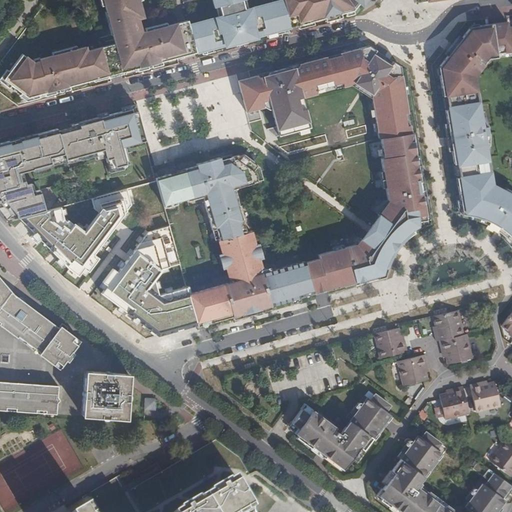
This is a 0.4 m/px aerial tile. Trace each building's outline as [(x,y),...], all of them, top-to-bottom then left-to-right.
[(161,61),(184,55),(176,24),(175,23),(167,25),(155,29),(145,31),(140,33),(137,19),(140,17),(137,3),(138,3),(137,0),(100,0),(102,5),(104,12),(105,14),(107,13),(113,35),(112,35),(114,45),(100,48),(106,74),(121,70),(121,72),(136,68),(161,61)] [(210,19),(189,24),(197,52),(203,50),(222,45),(236,41),(247,38),(268,33),(287,28),(291,27),(284,2),(266,7),(265,5),(251,9),(248,10),(245,1),(247,0),(213,0),(215,6),(216,6),(220,5),(222,15),(219,16),(210,18),(210,19)] [(283,0),(284,2),(291,27),(298,25),(313,21),(324,18),(341,14),(346,12),(354,10),(360,2),(361,0),(283,0)] [(109,37),(112,35),(113,35),(107,13),(105,14),(104,12),(102,13),(109,37)] [(341,14),(324,18),(325,22),(342,17),(341,14)] [(189,54),(197,52),(189,24),(188,21),(176,24),(184,55),(189,54)] [(144,28),(145,31),(155,29),(167,25),(167,22),(144,28)] [(498,53),(511,51),(511,41),(509,27),(507,22),(478,26),(478,28),(469,29),(462,38),(447,56),(440,66),(441,74),(439,74),(441,88),(445,87),(446,95),(448,109),(445,110),(447,123),(452,150),(454,164),(457,163),(460,177),(461,185),(457,186),(460,199),(462,211),(462,214),(475,216),(481,218),(498,227),(510,236),(511,238),(511,193),(505,190),(498,187),(497,189),(493,187),(490,172),(492,172),(489,157),(488,157),(487,150),(484,135),(488,135),(487,127),(483,127),(480,113),(479,105),(481,105),(478,90),(477,91),(474,76),(474,72),(477,68),(479,70),(483,64),(486,61),(484,59),(485,57),(490,56),(491,58),(498,57),(498,53)] [(445,54),(447,56),(462,38),(459,35),(445,54)] [(257,75),(237,80),(246,112),(249,111),(257,109),(262,107),(261,105),(270,103),(271,109),(276,126),(267,129),(267,130),(275,137),(297,131),(308,128),(310,127),(305,109),(301,110),(297,98),(302,97),(315,94),(314,92),(316,90),(342,82),(343,86),(350,84),(355,83),(371,94),(372,99),(374,108),(375,116),(376,123),(378,130),(379,138),(381,138),(411,133),(410,125),(406,125),(404,113),(408,113),(404,94),(403,86),(400,65),(393,61),(391,63),(389,66),(372,55),(374,52),(376,50),(369,45),(346,51),(342,52),(340,53),(340,55),(326,58),(326,57),(299,64),(297,67),(290,69),(287,67),(268,72),(267,75),(260,77),(257,75)] [(51,57),(75,50),(75,47),(50,54),(51,57)] [(106,74),(100,48),(86,52),(85,48),(75,50),(51,57),(38,61),(38,63),(32,64),(30,63),(20,56),(7,72),(1,80),(8,85),(19,94),(25,98),(36,95),(43,93),(52,91),(52,89),(68,85),(68,87),(93,80),(92,78),(106,74)] [(372,55),(389,66),(391,63),(374,52),(372,55)] [(162,65),(161,61),(136,68),(137,71),(162,65)] [(107,78),(106,74),(92,78),(93,80),(93,82),(107,78)] [(342,82),(316,90),(314,92),(315,94),(343,86),(342,82)] [(355,83),(350,84),(372,99),(371,94),(355,83)] [(52,91),(43,93),(44,97),(69,90),(68,87),(68,85),(52,89),(52,91)] [(25,98),(19,94),(17,97),(24,102),(37,99),(36,95),(25,98)] [(124,146),(145,140),(135,108),(98,118),(98,117),(70,124),(71,127),(57,131),(57,129),(36,134),(36,133),(0,142),(0,201),(18,221),(46,212),(40,192),(34,193),(32,186),(26,187),(25,183),(21,184),(19,175),(22,174),(33,171),(33,173),(52,167),(50,163),(65,159),(65,161),(78,157),(80,161),(104,154),(107,163),(110,162),(113,172),(123,169),(122,165),(128,163),(124,146)] [(483,112),(480,113),(483,127),(487,127),(488,135),(484,135),(487,150),(489,150),(489,134),(488,127),(483,112)] [(344,122),(345,127),(356,125),(354,119),(344,122)] [(313,289),(314,293),(358,280),(365,278),(370,277),(383,273),(384,267),(380,264),(385,258),(390,251),(394,246),(398,240),(404,232),(408,226),(413,229),(418,226),(418,222),(419,221),(426,220),(423,203),(422,197),(415,152),(413,153),(410,153),(408,142),(411,141),(413,141),(412,133),(411,133),(381,138),(382,148),(384,156),(384,157),(381,158),(383,171),(386,187),(388,200),(388,201),(380,215),(379,216),(381,217),(376,224),(372,230),(364,241),(362,239),(361,240),(355,244),(354,244),(343,247),(333,250),(318,255),(319,258),(305,262),(313,289)] [(170,173),(155,177),(156,180),(160,194),(161,196),(164,208),(173,205),(172,202),(181,200),(187,198),(188,201),(203,197),(206,196),(208,202),(205,203),(212,230),(216,229),(219,239),(223,254),(227,267),(229,274),(232,273),(233,277),(231,282),(189,293),(198,326),(234,316),(242,313),(264,307),(272,305),(292,299),(301,297),(302,296),(301,293),(313,289),(305,262),(304,261),(262,273),(259,274),(255,260),(259,259),(258,258),(255,245),(251,231),(246,232),(243,233),(241,224),(243,223),(239,206),(237,206),(235,200),(237,200),(238,200),(234,187),(233,184),(241,182),(242,185),(242,186),(253,183),(253,181),(261,179),(262,179),(259,166),(254,163),(253,161),(244,154),(238,155),(238,154),(232,156),(231,154),(219,157),(196,163),(196,165),(184,168),(185,171),(177,173),(170,175),(170,173)] [(50,163),(52,167),(66,163),(66,165),(80,161),(78,157),(65,161),(65,159),(50,163)] [(46,212),(18,221),(66,271),(78,280),(83,273),(87,276),(100,259),(96,255),(132,205),(127,188),(91,199),(93,209),(100,215),(86,234),(65,220),(63,207),(46,212)] [(377,213),(380,215),(388,201),(388,200),(384,201),(377,213)] [(481,218),(475,216),(474,220),(496,230),(511,243),(511,238),(510,236),(498,227),(481,218)] [(413,229),(408,226),(404,232),(408,235),(411,233),(415,230),(421,227),(419,221),(418,222),(418,226),(413,229)] [(181,264),(170,226),(147,232),(119,273),(113,269),(97,291),(156,336),(198,326),(189,293),(187,288),(161,296),(157,282),(166,269),(181,264)] [(384,267),(383,273),(370,277),(371,279),(385,275),(386,267),(388,263),(389,260),(385,258),(380,264),(384,267)] [(0,323),(18,336),(19,334),(40,350),(39,351),(59,367),(66,357),(69,357),(73,353),(72,349),(80,339),(66,329),(65,330),(62,328),(57,335),(50,330),(55,323),(29,304),(27,304),(23,309),(16,305),(21,298),(11,291),(0,277),(0,323)] [(511,310),(504,321),(501,325),(510,332),(511,332),(511,310)] [(434,332),(434,334),(436,341),(439,340),(442,339),(463,334),(462,332),(457,311),(434,316),(436,326),(438,332),(434,332)] [(396,329),(395,329),(373,334),(378,357),(405,351),(403,339),(399,340),(398,335),(396,329)] [(465,334),(463,334),(442,339),(445,351),(449,350),(450,356),(452,363),(471,358),(465,334)] [(404,385),(423,381),(427,380),(425,372),(424,367),(427,366),(424,354),(398,360),(404,385)] [(128,374),(84,371),(80,413),(81,415),(123,419),(125,417),(128,374)] [(0,409),(55,414),(57,386),(0,381),(0,409)] [(501,405),(496,387),(495,381),(487,383),(488,384),(483,386),(482,382),(470,384),(470,386),(476,411),(501,405)] [(447,394),(446,393),(439,394),(440,399),(444,419),(469,413),(464,388),(463,386),(451,389),(452,392),(447,394)] [(303,404),(286,425),(297,433),(295,436),(310,447),(312,444),(318,449),(321,445),(326,449),(322,456),(337,467),(340,463),(344,458),(347,460),(359,444),(363,447),(377,429),(380,431),(384,425),(382,423),(386,418),(390,412),(385,409),(389,404),(375,393),(370,398),(367,396),(362,403),(361,402),(359,401),(357,401),(356,402),(348,413),(352,416),(347,421),(351,424),(348,428),(344,426),(338,432),(333,429),(335,427),(303,404)] [(155,410),(155,399),(144,399),(143,410),(155,410)] [(500,495),(509,483),(486,467),(482,473),(488,477),(485,481),(482,480),(478,485),(475,484),(474,484),(473,484),(464,496),(468,498),(464,504),(466,506),(473,511),(472,511),(462,511),(463,511),(462,511),(454,511),(451,510),(452,508),(445,503),(443,506),(438,502),(432,498),(435,495),(428,489),(427,491),(418,485),(421,481),(420,479),(415,476),(418,471),(423,474),(428,469),(430,470),(438,460),(436,458),(441,451),(436,448),(440,442),(425,432),(421,437),(419,440),(415,437),(413,440),(412,440),(410,439),(409,439),(407,440),(401,449),(404,452),(391,469),(394,471),(382,488),(385,490),(381,495),(379,498),(388,505),(390,503),(397,508),(400,504),(406,508),(402,511),(497,511),(498,510),(495,508),(499,503),(503,497),(500,495)] [(511,445),(505,440),(491,460),(510,474),(511,472),(511,445)] [(236,459),(212,443),(127,491),(118,476),(79,498),(83,506),(72,511),(242,511),(248,509),(234,481),(244,475),(236,459)] [(420,479),(423,474),(418,471),(415,476),(420,479)]
